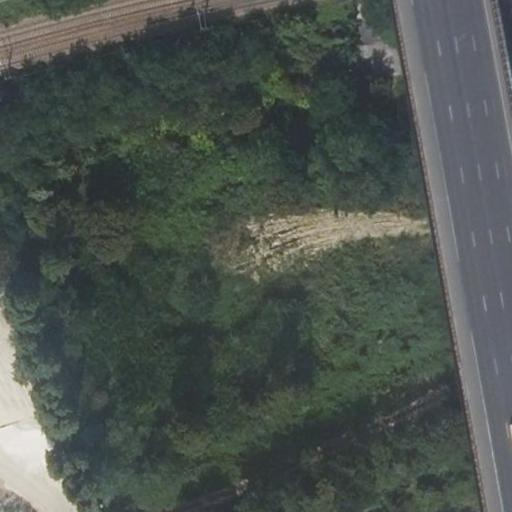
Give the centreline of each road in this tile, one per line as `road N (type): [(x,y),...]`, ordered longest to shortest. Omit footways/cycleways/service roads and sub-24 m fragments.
road 1 (motorway): [(436,0),(511,473)]
road 2 (track): [(511,374),(427,419),(199,511)]
road 3 (unclassified): [(359,0),(362,11),(410,42),(477,32),(511,38)]
road 4 (track): [(0,389),(77,511)]
